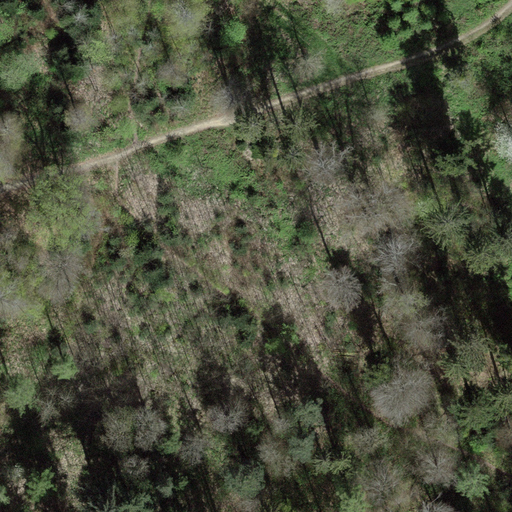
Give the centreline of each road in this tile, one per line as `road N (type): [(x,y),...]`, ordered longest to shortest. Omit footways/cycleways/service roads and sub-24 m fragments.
road 1 (motorway): [(511,93),(0,371)]
road 2 (track): [(0,192),(397,66),(492,0)]
road 3 (motorway): [(128,511),(511,306)]
